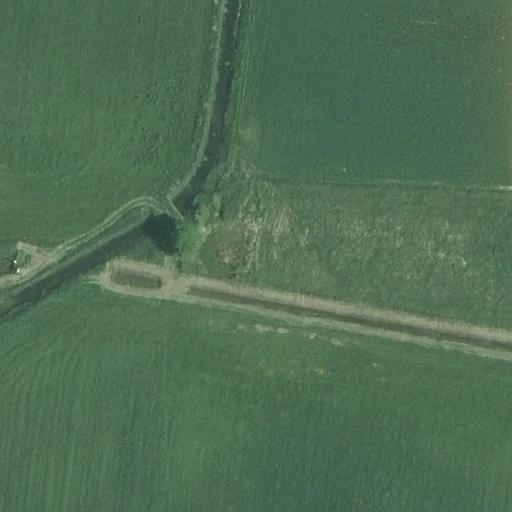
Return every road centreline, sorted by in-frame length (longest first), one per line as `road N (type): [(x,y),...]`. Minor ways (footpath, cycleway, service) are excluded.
road 1 (track): [(173,225),(172,299),(511,359)]
road 2 (track): [(221,0),(194,172),(155,202)]
road 3 (track): [(155,202),(88,242),(0,232)]
